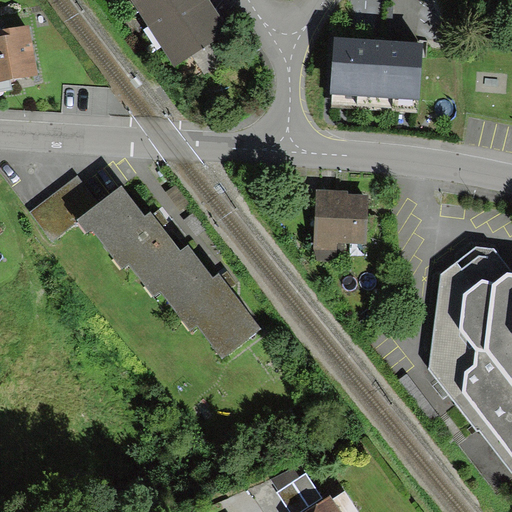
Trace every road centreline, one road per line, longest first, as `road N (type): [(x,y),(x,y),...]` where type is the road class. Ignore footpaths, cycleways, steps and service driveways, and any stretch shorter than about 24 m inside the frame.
road 1 (residential): [(287,151),(0,135)]
road 2 (residential): [(511,178),(287,151)]
road 3 (unknown): [(111,142),(124,169),(239,291)]
